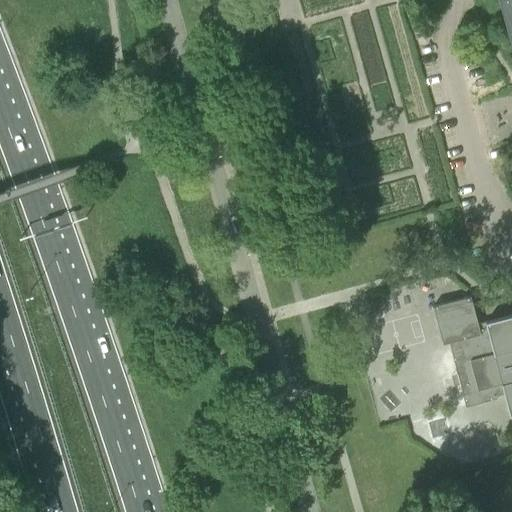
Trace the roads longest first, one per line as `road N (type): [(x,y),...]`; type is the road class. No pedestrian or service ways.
road 1 (residential): [(310,511),(163,0)]
road 2 (trunk): [(133,511),(0,110)]
road 3 (residential): [(511,229),(492,224),(443,57),(451,0)]
road 4 (trunk): [(0,308),(64,511)]
